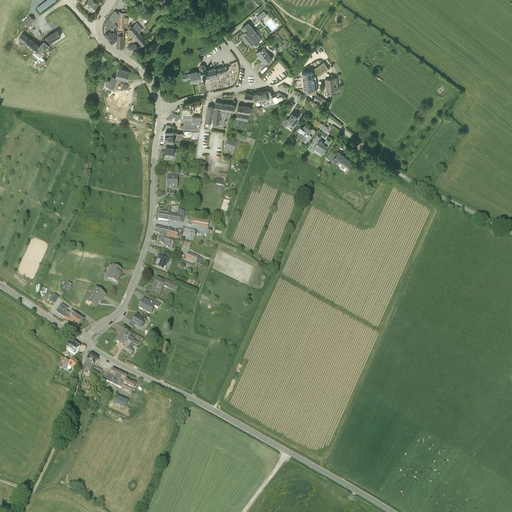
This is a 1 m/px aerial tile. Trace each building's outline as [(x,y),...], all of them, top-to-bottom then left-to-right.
[(93,0),(87,0),(84,6),(92,11),(98,3),(93,0)] [(112,42),(115,39),(117,38),(115,35),(116,34),(115,33),(115,31),(118,28),(118,30),(123,30),(124,17),(126,13),(118,11),(118,13),(115,11),(110,17),(107,21),(107,22),(105,24),(108,28),(105,31),(107,32),(105,34),(108,37),(112,42)] [(34,20),(28,14),(19,22),(26,28),(34,20)] [(137,22),(130,29),(142,45),(146,42),(139,32),(143,29),(137,22)] [(257,47),(258,46),(259,45),(259,44),(258,42),(257,42),(261,39),(249,23),(242,28),(245,32),(240,35),(243,39),(245,38),(248,42),(249,43),(248,43),(251,46),(253,45),(254,46),(255,47),(256,47),(257,47)] [(52,34),(50,35),(54,40),(55,39),(61,36),(57,30),(52,34)] [(35,51),(39,46),(31,40),(30,39),(29,38),(24,35),(21,39),(25,43),(27,45),(35,51)] [(50,42),(54,40),(50,35),(47,37),(43,39),(44,40),(48,44),(50,42)] [(35,51),(40,55),(49,45),(48,44),(44,40),(39,46),(35,51)] [(213,49),(216,53),(228,46),(226,42),(213,49)] [(260,57),(263,60),(265,63),(272,57),(264,47),(256,53),(259,56),(260,56),(261,57),(260,57)] [(201,51),(200,51),(202,56),(210,53),(208,48),(201,51)] [(319,74),(329,69),(325,62),(315,68),(319,74)] [(200,72),(202,78),(203,78),(208,77),(217,75),(216,75),(228,72),(226,67),(216,69),(215,68),(206,70),(205,66),(204,65),(203,64),(202,64),(201,65),(200,65),(200,66),(199,67),(200,72)] [(119,80),(120,78),(122,78),(127,80),(130,72),(118,69),(117,73),(116,76),(115,77),(112,76),(110,81),(107,80),(105,86),(114,89),(117,81),(119,80)] [(197,71),(189,73),(192,82),(199,80),(198,79),(202,78),(200,72),(197,72),(197,71)] [(313,71),(307,72),(302,72),(302,73),(302,76),(302,77),(303,81),(307,81),(307,76),(313,75),(313,71)] [(307,81),(303,81),(304,93),(313,92),(313,88),(315,88),(313,75),(307,76),(307,81)] [(326,90),(329,90),(329,93),(335,93),(335,92),(338,91),(338,89),(337,77),(325,78),(326,90)] [(117,108),(125,110),(129,97),(110,90),(107,101),(118,104),(117,108)] [(265,91),(264,91),(261,92),(261,91),(257,92),(258,93),(261,102),(264,109),(287,98),(287,97),(286,97),(282,95),(277,92),(277,93),(280,94),(280,95),(277,93),(272,95),(270,90),(265,91)] [(316,94),(313,100),(320,104),(323,105),(325,101),(323,100),(324,98),(316,94)] [(192,111),(194,112),(194,106),(200,105),(199,100),(192,101),(186,103),(187,104),(182,107),(186,106),(186,107),(191,106),(191,111),(192,111)] [(215,102),(214,107),(212,122),(219,123),(220,115),(227,116),(227,114),(230,115),(231,111),(234,111),(234,110),(235,105),(225,104),(215,102)] [(238,105),(237,110),(237,117),(234,116),(233,123),(241,125),(242,119),(247,120),(249,114),(250,107),(238,105)] [(182,107),(181,114),(181,115),(192,116),(192,114),(192,111),(191,111),(191,106),(186,107),(186,106),(182,107)] [(208,106),(206,118),(205,118),(205,122),(211,123),(213,107),(208,106)] [(184,118),(184,125),(183,130),(184,130),(184,131),(184,134),(183,134),(183,139),(190,140),(191,140),(191,139),(197,139),(200,128),(200,126),(201,116),(192,114),(192,116),(184,115),(184,118)] [(292,114),(288,119),(286,118),(283,122),(288,126),(291,122),(293,124),(298,118),(292,114)] [(322,124),(317,121),(314,126),(319,129),(322,124)] [(328,128),(322,124),(319,129),(324,133),(328,128)] [(181,134),(177,134),(173,133),(168,132),(170,126),(168,125),(165,132),(163,140),(170,141),(174,141),(176,142),(186,143),(185,147),(187,148),(190,140),(183,139),(183,134),(181,134)] [(302,140),(305,142),(311,137),(309,133),(311,130),(305,125),(302,128),(300,126),(297,129),(300,131),(297,134),(303,139),(302,140)] [(240,140),(242,133),(236,131),(234,138),(240,140)] [(317,135),(314,139),(318,142),(315,146),(313,145),(309,150),(313,152),(316,148),(322,153),(330,141),(327,138),(324,143),(319,140),(321,137),(317,135)] [(236,140),(227,137),(224,148),(233,151),(236,140)] [(166,147),(165,150),(164,155),(168,156),(168,159),(173,159),(174,154),(177,154),(178,148),(175,147),(174,148),(166,147)] [(332,150),(326,157),(332,161),(332,160),(346,170),(352,162),(345,157),(344,158),(338,153),(337,153),(332,150)] [(176,190),(176,177),(171,177),(168,177),(168,188),(170,188),(171,188),(175,188),(176,188),(176,190)] [(177,216),(169,215),(168,221),(182,223),(184,211),(178,211),(177,216)] [(171,237),(166,236),(168,230),(167,230),(155,227),(154,233),(160,235),(158,243),(169,246),(171,237)] [(168,230),(166,236),(181,239),(183,231),(178,230),(177,232),(168,230)] [(159,261),(156,260),(154,266),(164,270),(166,264),(168,264),(171,257),(163,253),(161,258),(160,258),(159,261)] [(196,263),(198,257),(187,253),(185,259),(196,263)] [(121,269),(112,266),(107,279),(117,283),(120,273),(121,269)] [(165,282),(162,281),(156,278),(151,291),(160,295),(164,286),(173,291),(173,290),(176,291),(178,286),(176,285),(176,284),(166,280),(165,282)] [(64,290),(65,290),(63,296),(65,297),(68,292),(72,285),(68,283),(64,290)] [(105,295),(95,288),(86,300),(91,304),(95,306),(101,298),(102,299),(105,295)] [(51,300),(56,304),(60,298),(55,295),(51,300)] [(161,304),(156,301),(151,299),(149,304),(142,301),(139,308),(151,314),(155,307),(158,309),(161,304)] [(57,311),(66,318),(70,313),(67,311),(69,308),(62,304),(57,311)] [(75,314),(71,311),(70,313),(66,318),(65,320),(68,322),(68,323),(77,329),(83,321),(79,319),(74,315),(75,314)] [(141,329),(146,321),(136,315),(132,322),(130,321),(128,325),(134,328),(135,325),(141,329)] [(120,335),(120,336),(124,339),(127,340),(131,343),(133,341),(128,338),(130,335),(123,330),(121,334),(120,335)] [(124,339),(120,336),(116,342),(121,345),(122,345),(122,346),(122,345),(123,346),(124,346),(127,340),(124,339)] [(66,350),(75,356),(80,348),(71,342),(66,350)] [(95,365),(98,360),(90,355),(87,360),(84,369),(82,375),(89,377),(91,371),(93,366),(90,364),(91,362),(95,365)] [(70,362),(64,358),(61,357),(60,360),(62,360),(61,363),(63,364),(62,367),(66,370),(68,366),(73,370),(77,363),(71,359),(70,362)] [(118,372),(112,370),(110,374),(106,381),(122,388),(121,389),(123,390),(124,389),(129,392),(128,393),(131,394),(136,383),(126,379),(127,377),(120,373),(119,373),(118,372)]
